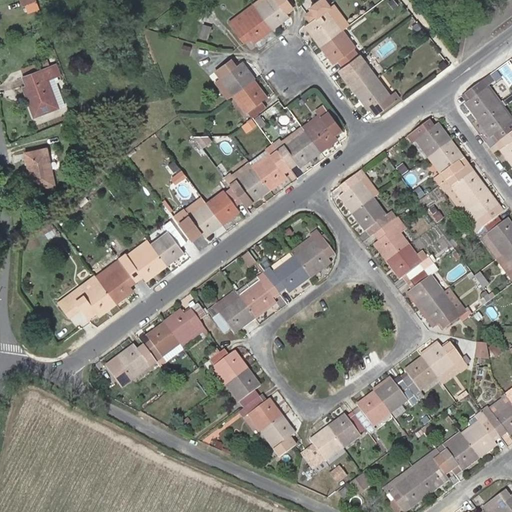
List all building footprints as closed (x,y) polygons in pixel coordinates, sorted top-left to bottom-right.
[(258,0),(253,4),(272,29),(289,17),(285,12),(292,7),(286,0),(258,0)] [(321,46),(341,30),(342,30),(326,9),(330,6),(325,0),(319,0),(310,7),(312,10),(306,15),(307,16),(310,20),(305,24),(321,46)] [(254,42),(272,29),(253,4),(230,22),(244,42),(251,37),(254,42)] [(326,9),(342,30),(349,25),(333,4),(330,6),(326,9)] [(416,23),(412,26),(417,32),(421,30),(416,23)] [(212,26),(204,24),(200,37),(208,39),(212,26)] [(341,30),(321,46),(334,64),(339,60),(344,66),(358,55),(353,49),(355,48),(341,30)] [(20,68),(47,58),(45,51),(18,61),(20,68)] [(339,69),(356,93),(377,78),(359,54),(358,55),(344,66),(339,69)] [(47,58),(20,68),(26,86),(23,88),(33,117),(64,106),(47,58)] [(233,95),(254,79),(241,62),(236,66),(231,60),(217,70),(221,77),(220,78),(233,95)] [(478,120),(500,104),(487,87),(491,84),(486,77),(466,92),(471,99),(466,103),(478,120)] [(216,81),(229,98),(233,95),(220,78),(216,81)] [(377,78),(356,93),(369,111),(371,109),(374,107),(379,113),(393,103),(388,96),(389,95),(377,78)] [(267,97),(254,79),(233,95),(246,113),(249,111),(253,117),(266,107),(262,102),(267,97)] [(388,96),(393,103),(401,98),(396,91),(389,95),(388,96)] [(471,99),(466,92),(460,96),(466,103),(471,99)] [(79,115),(74,102),(69,105),(73,118),(79,115)] [(501,139),(511,131),(511,120),(500,104),(478,120),(491,138),(497,134),(501,139)] [(322,117),(304,130),(320,151),(338,138),(335,134),(341,129),(323,105),(316,110),(319,114),(322,117)] [(268,108),(266,109),(261,113),(265,118),(273,112),(269,106),(268,108)] [(266,109),(266,107),(253,117),(254,118),(261,113),(266,109)] [(374,107),(371,109),(376,116),(379,113),(374,107)] [(322,117),(319,114),(301,126),(304,130),(322,117)] [(258,124),(260,126),(265,123),(260,116),(255,120),(258,124)] [(433,126),(428,119),(407,136),(412,142),(415,141),(427,157),(450,140),(438,123),(433,126)] [(252,120),(243,126),(246,132),(255,125),(252,120)] [(304,130),(301,126),(300,124),(279,139),(283,145),(304,130)] [(320,151),(304,130),(283,145),(279,139),(272,144),(273,145),(287,164),(289,167),(296,162),(299,167),(320,151)] [(506,146),(501,150),(511,164),(511,131),(501,139),(506,146)] [(497,134),(491,138),(496,143),(501,139),(497,134)] [(207,136),(193,136),(199,144),(201,142),(204,146),(211,141),(207,136)] [(501,139),(496,143),(501,150),(506,146),(501,139)] [(459,162),(464,158),(450,140),(427,157),(440,175),(435,179),(439,185),(463,168),(459,162)] [(249,162),(252,166),(269,189),(287,177),(283,172),(289,167),(287,164),(273,145),(249,162)] [(47,148),(25,153),(32,189),(54,185),(47,148)] [(468,164),(464,158),(459,162),(463,168),(468,164)] [(242,201),(246,207),(269,189),(252,166),(249,162),(225,180),(231,187),(242,201)] [(468,164),(463,168),(468,174),(473,171),(468,164)] [(485,188),(473,171),(468,174),(463,168),(439,185),(445,193),(447,191),(453,186),(465,203),(485,188)] [(352,213),(372,198),(360,181),(364,178),(359,171),(339,186),(344,192),(339,195),(352,213)] [(178,173),(171,178),(175,184),(182,178),(178,173)] [(458,208),(465,203),(453,186),(447,191),(458,208)] [(242,201),(231,187),(225,191),(236,206),(242,201)] [(493,210),(498,206),(485,188),(465,203),(458,208),(463,214),(469,209),(482,227),(498,216),(493,210)] [(206,203),(222,224),(239,211),(236,206),(225,191),(223,190),(206,203)] [(185,210),(189,215),(206,203),(202,197),(185,210)] [(372,198),(352,213),(365,231),(367,230),(370,227),(374,233),(396,218),(390,210),(385,215),(372,198)] [(189,215),(185,210),(178,214),(183,221),(179,224),(191,240),(201,232),(205,237),(222,224),(206,203),(189,215)] [(503,212),(498,206),(493,210),(498,216),(503,212)] [(463,214),(476,232),(478,230),(482,227),(469,209),(463,214)] [(174,218),(179,224),(183,221),(178,214),(174,218)] [(502,222),(498,216),(482,227),(478,230),(483,236),(487,233),(502,254),(511,247),(511,224),(507,218),(502,222)] [(397,217),(396,218),(374,233),(379,240),(374,243),(386,260),(408,244),(400,233),(406,229),(397,217)] [(180,247),(187,241),(171,220),(164,225),(168,230),(151,244),(166,265),(184,252),(180,247)] [(327,256),(333,252),(317,230),(309,235),(311,237),(314,241),(294,257),(309,278),(331,261),(327,256)] [(314,241),(311,237),(290,252),(293,256),(294,257),(314,241)] [(130,259),(151,244),(147,239),(126,254),(130,259)] [(166,265),(151,244),(130,259),(126,254),(125,253),(119,258),(135,280),(142,275),(145,280),(166,265)] [(408,244),(386,260),(400,278),(405,275),(409,281),(433,263),(428,257),(421,263),(408,244)] [(511,247),(502,254),(511,267),(511,273),(509,276),(511,279),(511,247)] [(256,263),(249,254),(244,259),(250,267),(256,263)] [(511,267),(502,254),(496,259),(509,276),(511,273),(511,267)] [(135,280),(119,258),(119,257),(95,275),(115,303),(133,290),(129,285),(135,280)] [(288,293),(309,278),(294,257),(273,272),(274,273),(268,278),(278,292),(284,288),(288,293)] [(433,263),(409,281),(414,288),(410,290),(410,291),(422,308),(443,292),(431,275),(438,270),(433,263)] [(274,273),(273,272),(270,268),(264,273),(268,278),(274,273)] [(272,297),(278,292),(268,278),(264,273),(257,278),(256,277),(235,292),(254,318),(276,302),(272,297)] [(115,303),(95,275),(59,302),(69,315),(81,306),(88,316),(95,311),(98,315),(115,303)] [(409,281),(405,283),(410,290),(414,288),(409,281)] [(254,318),(235,292),(235,291),(208,311),(209,313),(223,333),(230,328),(233,333),(234,333),(254,318)] [(422,308),(410,291),(406,294),(418,311),(422,308)] [(460,316),(456,309),(443,292),(422,308),(434,325),(437,323),(439,321),(444,328),(460,316)] [(483,306),(492,299),(489,295),(480,301),(483,306)] [(456,309),(460,316),(467,312),(462,305),(456,309)] [(434,325),(422,308),(418,311),(430,328),(434,325)] [(182,346),(205,329),(204,327),(199,320),(191,310),(185,314),(184,313),(182,310),(164,323),(167,326),(182,346)] [(167,326),(164,323),(147,336),(151,341),(144,346),(155,361),(159,366),(183,348),(182,346),(167,326)] [(422,357),(439,344),(435,340),(418,353),(422,357)] [(454,365),(459,371),(460,373),(467,368),(465,365),(461,359),(449,343),(442,349),(439,344),(422,357),(437,378),(454,365)] [(485,344),(477,343),(476,356),(487,358),(485,344)] [(155,361),(144,346),(143,345),(137,349),(134,346),(107,366),(118,381),(127,374),(131,379),(155,361)] [(247,368),(234,351),(228,355),(224,349),(223,349),(221,351),(218,353),(212,358),(210,360),(214,366),(213,366),(226,383),(247,368)] [(212,358),(218,353),(216,350),(209,355),(212,358)] [(461,359),(465,365),(469,363),(465,356),(461,359)] [(437,378),(422,357),(405,370),(407,373),(401,378),(418,401),(424,396),(420,390),(437,378)] [(454,365),(437,378),(442,384),(459,371),(454,365)] [(260,386),(247,368),(226,383),(244,408),(259,396),(255,390),(260,386)] [(127,374),(118,381),(122,386),(131,379),(127,374)] [(374,392),(392,379),(389,375),(371,388),(374,392)] [(418,401),(401,378),(395,383),(392,379),(374,392),(390,413),(408,400),(412,405),(418,401)] [(182,388),(172,395),(177,401),(187,394),(182,388)] [(459,401),(468,395),(466,391),(457,397),(459,401)] [(390,413),(374,392),(357,405),(360,408),(354,413),(365,429),(369,433),(374,429),(372,426),(390,413)] [(511,404),(509,401),(505,395),(489,408),(487,406),(481,411),(499,436),(506,430),(509,435),(511,432),(511,404)] [(261,431),(282,416),(269,398),(264,402),(259,396),(244,408),(248,414),(261,431)] [(244,408),(238,412),(243,418),(248,414),(244,408)] [(499,436),(481,411),(474,415),(478,421),(461,434),(478,458),(496,445),(493,440),(499,436)] [(365,429),(354,413),(348,417),(345,414),(327,427),(343,449),(361,435),(359,433),(365,429)] [(295,434),(282,416),(261,431),(280,457),(296,445),(290,437),(295,434)] [(308,450),(318,463),(324,459),(328,465),(336,460),(333,456),(343,449),(327,427),(310,440),(314,445),(308,450)] [(478,458),(461,434),(460,433),(437,450),(452,470),(457,465),(461,471),(478,458)] [(308,450),(303,454),(313,468),(318,463),(308,450)] [(445,474),(452,470),(437,450),(413,467),(431,493),(449,480),(445,474)] [(457,465),(452,470),(456,475),(461,471),(457,465)] [(431,493),(413,467),(384,488),(388,495),(390,493),(401,507),(406,503),(410,508),(431,493)] [(362,475),(350,484),(357,494),(370,485),(362,475)] [(345,487),(339,492),(344,499),(350,494),(345,487)] [(511,511),(511,497),(510,499),(505,492),(485,507),(488,511),(511,511)] [(396,511),(402,508),(401,507),(390,493),(388,495),(386,496),(389,501),(386,503),(392,511),(396,511)] [(402,508),(404,511),(405,511),(410,508),(406,503),(401,507),(402,508)]
